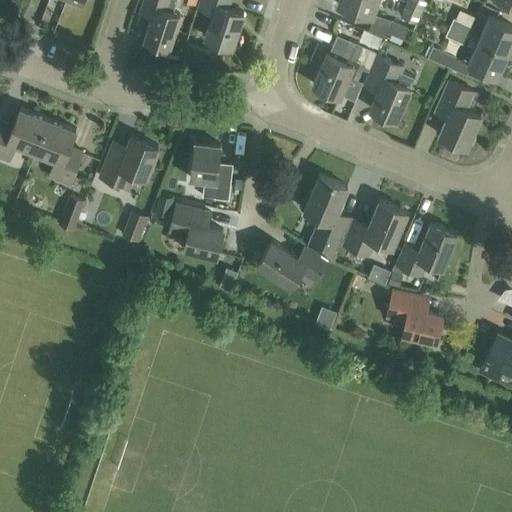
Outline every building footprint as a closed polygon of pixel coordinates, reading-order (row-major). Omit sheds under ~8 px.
[(188,29),(192,15),(180,13),(166,9),(169,0),(143,0),(140,11),(152,15),(144,38),(169,46),(176,26),(188,29)] [(233,45),(244,11),(228,6),(229,0),(200,0),(199,7),(212,11),(205,35),(233,45)] [(373,15),(377,0),(337,0),(337,3),(373,15)] [(416,22),(423,8),(423,7),(406,0),(399,15),(416,22)] [(478,39),(508,52),(511,42),(511,25),(489,15),(478,39)] [(449,26),(467,34),(471,25),(454,17),(449,26)] [(408,40),(413,28),(392,19),(387,31),(391,33),(389,39),(400,43),(402,37),(408,40)] [(336,20),(333,27),(353,35),(356,27),(336,20)] [(463,42),(467,34),(449,26),(445,34),(463,42)] [(383,36),(365,29),(360,40),(378,47),(383,36)] [(497,76),(508,52),(478,39),(467,63),(497,76)] [(368,70),(376,51),(348,40),(341,58),(326,52),(313,83),(340,94),(348,75),(357,79),(362,68),(368,70)] [(400,62),(404,51),(387,45),(383,55),(377,53),(364,84),(377,90),(370,107),(396,119),(411,86),(396,80),(403,63),(400,62)] [(453,55),(432,45),(427,56),(449,65),(453,55)] [(467,146),(481,114),(466,107),(473,90),(449,80),(435,111),(446,115),(439,133),(467,146)] [(34,150),(48,117),(20,106),(13,123),(0,118),(0,155),(10,159),(16,143),(34,150)] [(48,117),(34,150),(54,158),(48,174),(70,183),(82,149),(70,145),(77,128),(48,117)] [(158,145),(131,134),(127,143),(115,138),(100,175),(127,185),(133,171),(146,176),(158,145)] [(229,197),(233,163),(219,161),(221,143),(194,140),(190,177),(216,180),(214,196),(229,197)] [(332,259),(339,242),(350,215),(336,209),(347,185),(320,173),(304,209),(319,215),(313,230),(304,245),(332,259)] [(169,216),(173,196),(159,192),(156,212),(169,216)] [(83,198),(69,193),(58,221),(72,227),(83,198)] [(392,245),(407,210),(379,199),(369,223),(354,217),(343,243),(369,254),(375,237),(392,245)] [(216,255),(223,228),(208,224),(211,210),(177,202),(170,230),(187,234),(184,247),(216,255)] [(139,240),(149,215),(131,208),(122,233),(139,240)] [(442,266),(457,231),(431,220),(420,246),(406,241),(397,263),(421,273),(427,259),(442,266)] [(298,255),(272,238),(256,263),(291,285),(301,270),(316,280),(329,260),(304,245),(298,255)] [(399,287),(403,273),(392,269),(388,282),(399,287)] [(362,294),(367,279),(357,275),(351,289),(362,294)] [(436,340),(442,312),(427,309),(430,295),(393,287),(387,314),(406,318),(403,332),(436,340)] [(511,307),(511,292),(502,289),(498,302),(511,307)] [(511,338),(498,331),(485,357),(479,370),(497,379),(504,366),(511,370),(511,338)]
